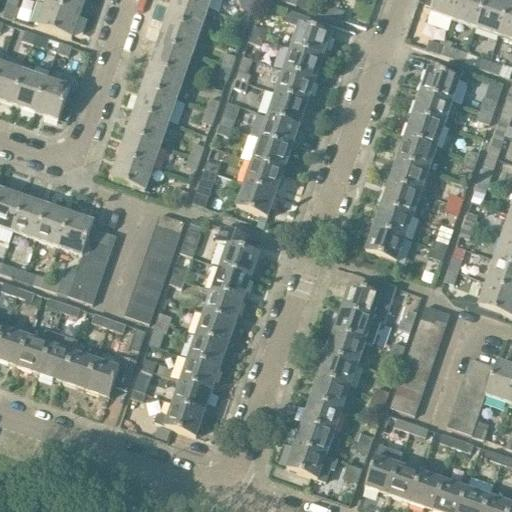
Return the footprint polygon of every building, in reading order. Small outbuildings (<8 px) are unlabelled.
[(11,21),(18,0),(7,0),(2,18),(11,21)] [(79,19),(85,0),(48,0),(46,7),(79,19)] [(208,14),(213,0),(174,0),(174,2),(208,14)] [(453,24),(461,0),(435,0),(430,16),(453,24)] [(476,32),(486,0),(461,0),(453,24),(476,32)] [(499,40),(510,7),(490,0),(486,0),(476,32),(499,40)] [(200,37),(208,14),(174,2),(166,25),(200,37)] [(330,19),(334,10),(322,6),(319,15),(330,19)] [(71,42),(79,19),(46,7),(38,30),(71,42)] [(511,44),(511,7),(510,7),(499,40),(511,44)] [(342,23),(345,14),(334,10),(330,19),(342,23)] [(246,27),(250,15),(241,12),(237,23),(246,27)] [(330,40),(311,33),(314,24),(288,15),(285,24),(299,29),(291,52),(322,63),(330,40)] [(242,38),(246,27),(237,23),(233,35),(242,38)] [(193,59),(200,37),(166,25),(158,47),(193,59)] [(263,42),(266,34),(254,30),(251,38),(263,42)] [(33,48),(36,39),(25,35),(21,45),(33,48)] [(249,59),(252,48),(260,50),(263,42),(251,38),(244,58),(249,59)] [(44,52),(47,43),(36,39),(33,48),(44,52)] [(441,58),(445,47),(430,42),(426,53),(441,58)] [(67,60),(70,51),(59,47),(55,56),(67,60)] [(185,82),(193,59),(158,47),(150,70),(185,82)] [(464,66),(468,55),(445,47),(441,58),(464,66)] [(314,86),(322,63),(291,52),(283,75),(314,86)] [(487,74),(491,63),(468,55),(464,66),(487,74)] [(231,72),(234,61),(225,58),(221,69),(231,72)] [(509,82),(511,74),(511,70),(491,63),(487,74),(509,82)] [(428,73),(420,97),(451,108),(459,84),(463,74),(443,67),(439,77),(428,73)] [(0,104),(12,109),(23,75),(1,68),(0,69),(0,104)] [(227,84),(231,72),(221,69),(217,80),(227,84)] [(177,105),(185,82),(150,70),(143,93),(177,105)] [(35,117),(46,83),(23,75),(12,109),(35,117)] [(247,88),(250,80),(238,75),(235,83),(247,88)] [(306,108),(314,86),(283,75),(275,97),(306,108)] [(58,125),(70,91),(46,83),(35,117),(58,125)] [(244,96),(247,88),(235,83),(232,92),(244,96)] [(169,127),(177,105),(143,93),(135,115),(169,127)] [(298,131),(306,108),(275,97),(267,120),(298,131)] [(443,130),(451,108),(420,97),(413,120),(443,130)] [(215,118),(219,106),(209,103),(205,114),(215,118)] [(492,122),(495,114),(482,109),(479,117),(492,122)] [(211,129),(215,118),(205,114),(202,126),(211,129)] [(161,150),(169,127),(135,115),(127,138),(161,150)] [(505,141),(511,121),(511,117),(504,115),(496,137),(505,141)] [(489,129),(492,122),(479,117),(476,125),(489,129)] [(291,154),(298,131),(267,120),(259,143),(291,154)] [(436,153),(443,130),(413,120),(405,142),(436,153)] [(232,133),(234,125),(222,121),(219,129),(232,133)] [(229,142),(232,133),(219,129),(217,137),(229,142)] [(497,164),(505,141),(496,137),(488,160),(497,164)] [(154,173),(161,150),(127,138),(119,161),(154,173)] [(428,176),(436,153),(405,142),(397,165),(428,176)] [(283,177),(291,154),(259,143),(251,166),(283,177)] [(199,163),(203,152),(194,149),(190,160),(199,163)] [(476,167),(479,159),(466,154),(463,162),(476,167)] [(195,175),(199,163),(190,160),(186,171),(195,175)] [(489,186),(497,164),(488,160),(480,183),(489,186)] [(146,195),(154,173),(119,161),(111,183),(146,195)] [(474,175),(476,167),(463,162),(461,170),(474,175)] [(420,198),(428,176),(397,165),(389,188),(420,198)] [(216,179),(219,171),(206,166),(204,175),(216,179)] [(275,199),(283,177),(251,166),(244,189),(275,199)] [(213,187),(216,179),(204,175),(201,183),(213,187)] [(481,209),(489,186),(480,183),(472,206),(481,209)] [(412,221),(420,198),(389,188),(381,210),(412,221)] [(267,223),(275,199),(244,189),(236,212),(267,223)] [(184,206),(188,195),(179,192),(175,203),(184,206)] [(0,231),(13,236),(25,203),(2,195),(0,200),(0,231)] [(461,212),(464,204),(451,199),(448,208),(461,212)] [(36,244),(48,210),(25,203),(13,236),(36,244)] [(474,232),(481,209),(472,206),(464,228),(474,232)] [(458,220),(461,212),(448,208),(445,216),(458,220)] [(59,252),(70,218),(48,210),(36,244),(59,252)] [(405,244),(412,221),(381,210),(374,233),(405,244)] [(87,245),(92,232),(94,226),(70,218),(59,252),(82,260),(84,256),(87,245)] [(181,238),(185,227),(160,218),(156,230),(181,238)] [(511,244),(511,219),(510,219),(502,241),(511,244)] [(470,243),(474,232),(464,228),(460,240),(470,243)] [(177,250),(181,238),(156,230),(152,242),(177,250)] [(445,258),(453,235),(440,231),(432,253),(445,258)] [(112,253),(116,241),(92,232),(87,245),(112,253)] [(259,259),(247,255),(252,243),(222,232),(217,246),(227,250),(220,271),(251,282),(259,259)] [(397,267),(405,244),(374,233),(366,256),(397,267)] [(193,261),(201,239),(189,234),(180,257),(193,261)] [(511,270),(511,244),(502,241),(494,264),(511,270)] [(173,262),(177,250),(152,242),(148,253),(173,262)] [(108,264),(112,253),(87,245),(84,256),(108,264)] [(458,277),(466,254),(456,251),(449,273),(458,277)] [(169,273),(173,262),(148,253),(144,264),(169,273)] [(442,266),(445,258),(432,253),(429,262),(442,266)] [(104,275),(108,264),(84,256),(82,260),(80,267),(104,275)] [(165,284),(169,273),(144,264),(140,275),(165,284)] [(511,295),(511,270),(494,264),(486,286),(511,295)] [(2,267),(0,274),(0,277),(11,281),(14,271),(2,267)] [(100,287),(104,275),(80,267),(76,278),(100,287)] [(184,284),(187,276),(176,271),(173,280),(184,284)] [(243,305),(251,282),(220,271),(212,294),(243,305)] [(454,288),(458,277),(449,273),(445,285),(454,288)] [(161,295),(165,284),(140,275),(136,286),(161,295)] [(97,297),(100,287),(76,278),(72,289),(97,297)] [(37,280),(34,289),(45,293),(48,284),(37,280)] [(181,293),(184,284),(173,280),(170,289),(181,293)] [(56,297),(60,285),(48,281),(48,284),(45,293),(56,297)] [(384,328),(396,292),(372,284),(368,296),(349,290),(341,313),(372,324),(384,328)] [(157,306),(161,295),(136,286),(132,298),(157,306)] [(511,321),(511,320),(511,295),(486,286),(478,310),(511,321)] [(17,301),(19,293),(4,287),(1,295),(17,301)] [(93,309),(97,297),(72,289),(68,301),(93,309)] [(32,306),(34,298),(19,293),(17,301),(32,306)] [(235,328),(243,305),(212,294),(204,317),(235,328)] [(153,317),(157,306),(132,298),(129,308),(153,317)] [(62,317),(65,308),(50,303),(47,311),(62,317)] [(77,322),(80,313),(65,308),(62,317),(77,322)] [(149,329),(153,317),(129,308),(125,320),(149,329)] [(446,330),(450,319),(425,310),(421,321),(446,330)] [(365,346),(372,324),(341,313),(334,335),(365,346)] [(400,323),(397,332),(410,337),(413,328),(416,318),(409,316),(406,325),(405,325),(400,323)] [(169,330),(172,321),(160,317),(157,326),(169,330)] [(227,351),(235,328),(204,317),(196,340),(227,351)] [(106,332),(109,323),(95,318),(92,327),(106,332)] [(442,341),(446,330),(421,321),(417,333),(442,341)] [(122,337),(125,329),(109,323),(106,332),(122,337)] [(166,338),(169,330),(157,326),(154,334),(166,338)] [(0,365),(18,371),(28,341),(5,333),(0,348),(0,365)] [(438,353),(442,341),(417,333),(413,344),(438,353)] [(357,369),(365,346),(334,335),(326,358),(357,369)] [(63,387),(73,357),(78,344),(56,336),(51,349),(41,379),(63,387)] [(219,373),(227,351),(196,340),(188,363),(219,373)] [(41,379),(51,349),(28,341),(18,371),(41,379)] [(434,364),(438,353),(413,344),(409,356),(434,364)] [(402,359),(404,351),(392,347),(389,355),(402,359)] [(399,368),(402,359),(389,355),(386,363),(399,368)] [(430,375),(434,364),(409,356),(405,367),(430,375)] [(86,395),(96,365),(73,357),(63,387),(86,395)] [(349,392),(357,369),(326,358),(318,381),(349,392)] [(126,395),(136,366),(123,361),(119,373),(96,365),(86,395),(109,403),(113,390),(126,395)] [(153,375),(156,366),(144,362),(141,371),(153,375)] [(211,396),(219,373),(188,363),(180,385),(211,396)] [(491,383),(495,372),(470,363),(466,375),(491,383)] [(509,407),(511,396),(511,370),(497,366),(495,372),(491,383),(487,395),(485,399),(509,407)] [(426,386),(430,375),(405,367),(402,378),(426,386)] [(171,382),(174,374),(160,369),(157,377),(171,382)] [(150,383),(153,375),(141,371),(138,379),(150,383)] [(487,395),(491,383),(466,375),(462,386),(487,395)] [(422,398),(426,386),(402,378),(398,389),(422,398)] [(341,415),(349,392),(318,381),(310,404),(341,415)] [(204,418),(211,396),(180,385),(173,407),(204,418)] [(485,399),(487,395),(462,386),(458,397),(483,406),(485,399)] [(418,409),(422,398),(398,389),(394,400),(418,409)] [(386,405),(389,397),(376,393),(373,400),(386,405)] [(142,405),(145,398),(133,394),(131,401),(142,405)] [(479,417),(483,406),(458,397),(455,408),(479,417)] [(383,413),(386,405),(373,400),(370,409),(383,413)] [(414,420),(418,409),(394,400),(390,412),(414,420)] [(333,437),(341,415),(310,404),(302,427),(333,437)] [(195,442),(204,418),(173,407),(168,421),(157,417),(154,427),(195,442)] [(475,428),(479,417),(455,408),(451,420),(475,428)] [(471,440),(475,430),(475,428),(451,420),(447,431),(471,440)] [(409,436),(412,427),(397,422),(394,431),(409,436)] [(325,460),(333,437),(302,427),(294,449),(325,460)] [(424,442),(428,433),(412,427),(409,436),(424,442)] [(483,444),(486,434),(475,430),(471,440),(483,444)] [(371,450),(373,442),(360,438),(358,446),(371,450)] [(455,452),(458,443),(442,438),(439,446),(455,452)] [(470,457),(473,449),(458,443),(455,452),(470,457)] [(367,459),(371,450),(358,446),(355,455),(367,459)] [(317,484),(325,460),(294,449),(286,473),(317,484)] [(501,468),(503,459),(488,454),(485,462),(501,468)] [(511,471),(511,462),(503,459),(501,468),(511,471)] [(388,499),(398,468),(375,461),(365,491),(388,499)] [(411,507),(421,476),(398,468),(388,499),(411,507)] [(359,483),(363,473),(350,469),(346,478),(359,483)] [(425,511),(434,511),(444,484),(421,476),(411,507),(425,511)] [(459,511),(467,492),(444,484),(434,511),(459,511)] [(485,511),(489,500),(467,492),(459,511),(485,511)] [(510,511),(511,508),(511,507),(489,500),(485,511),(510,511)]
